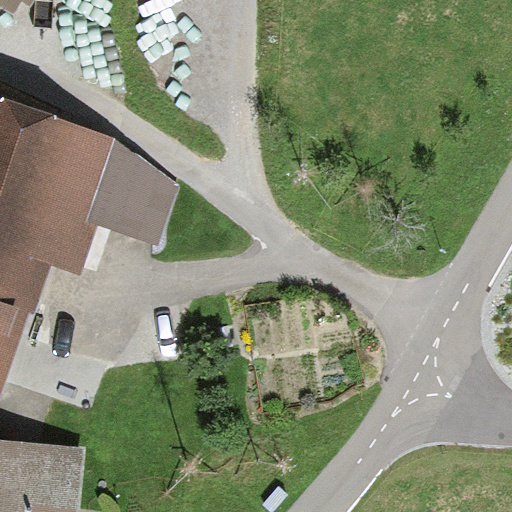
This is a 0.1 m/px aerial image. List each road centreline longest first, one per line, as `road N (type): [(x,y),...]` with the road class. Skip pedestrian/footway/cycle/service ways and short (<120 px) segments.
road 1 (tertiary): [(511,203),(418,378)]
road 2 (tertiary): [(418,378),(317,511)]
